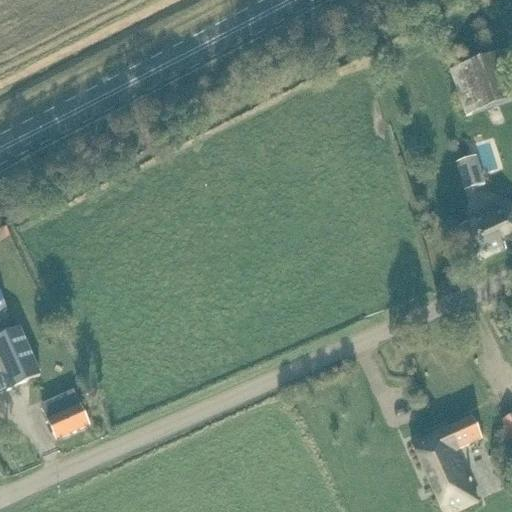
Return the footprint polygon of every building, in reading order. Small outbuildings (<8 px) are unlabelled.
[(464,119),(511,102),(511,70),(506,53),(448,73),(464,119)] [(484,186),(475,161),(475,159),(455,165),(464,192),(484,186)] [(502,245),(511,241),(511,205),(458,230),(474,265),(505,251),(502,245)] [(0,395),(43,375),(20,329),(0,339),(0,395)] [(47,423),(56,443),(88,428),(79,409),(72,412),(65,398),(45,407),(43,412),(48,423),(47,423)] [(471,420),(411,447),(440,511),(460,511),(477,505),(468,486),(471,485),(469,481),(466,482),(453,454),(481,441),(471,420)]
